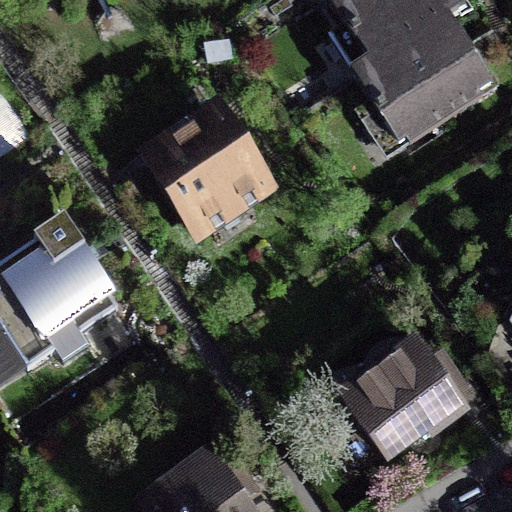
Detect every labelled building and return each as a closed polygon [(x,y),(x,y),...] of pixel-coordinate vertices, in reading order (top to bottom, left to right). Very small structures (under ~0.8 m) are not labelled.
[(339,0),(331,5),(374,70),(450,20),(466,10),(459,0),(339,0)] [(496,89),(450,20),(374,70),(356,82),(401,151),(496,89)] [(0,151),(27,133),(0,95),(0,151)] [(266,189),(216,116),(147,163),(197,236),(266,189)] [(81,336),(118,311),(82,258),(86,255),(65,224),(35,245),(38,249),(0,274),(0,329),(28,372),(55,354),(64,366),(90,349),(81,336)] [(427,368),(415,351),(346,402),(386,457),(425,429),(429,434),(460,411),(444,389),(457,380),(441,358),(427,368)] [(214,466),(210,461),(143,510),(145,511),(247,511),(232,491),(245,482),(226,457),(214,466)]
